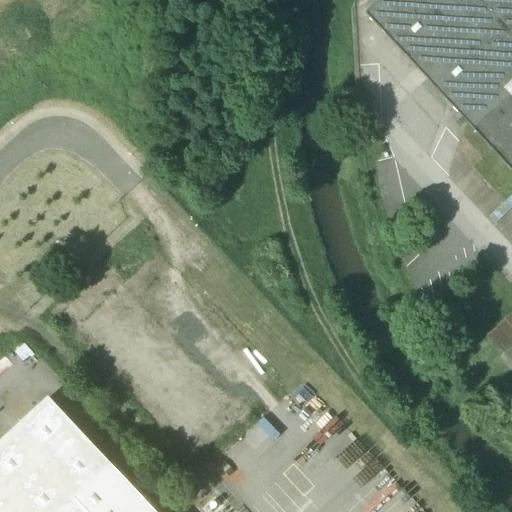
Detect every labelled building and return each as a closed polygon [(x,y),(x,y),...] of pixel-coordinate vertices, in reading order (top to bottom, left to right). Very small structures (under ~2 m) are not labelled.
[(511,84),(511,0),(381,0),(366,14),(428,81),(469,125),(511,84)] [(511,84),(469,125),(511,171),(511,84)] [(511,346),(511,328),(504,321),(496,329),(511,346)] [(511,346),(496,329),(487,337),(503,354),(511,346)] [(150,511),(46,400),(0,442),(0,511),(150,511)]
